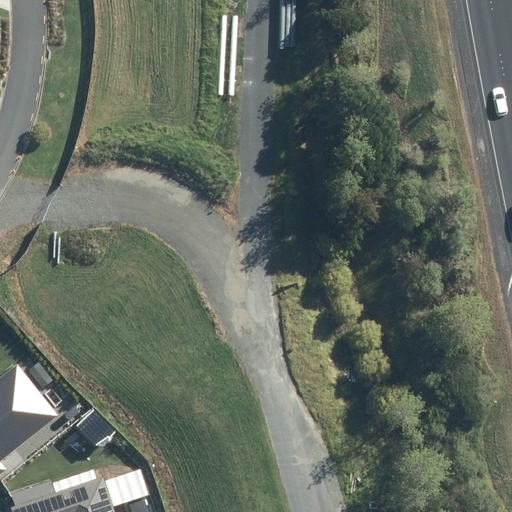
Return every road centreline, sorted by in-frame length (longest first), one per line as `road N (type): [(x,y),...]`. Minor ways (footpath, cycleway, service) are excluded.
road 1 (track): [(249,0),(262,315),(307,511)]
road 2 (track): [(2,170),(107,179),(163,199),(223,245),(262,315)]
road 3 (residential): [(32,0),(29,103),(0,173)]
